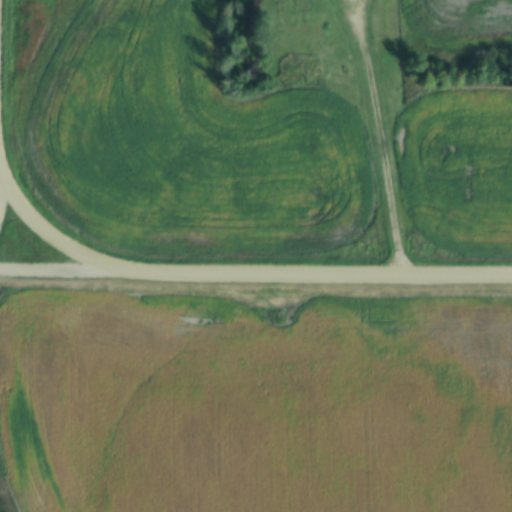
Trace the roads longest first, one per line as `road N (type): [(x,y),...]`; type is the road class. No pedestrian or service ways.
road 1 (tertiary): [(129,275),(511,276)]
road 2 (tertiary): [(5,190),(20,215),(61,250),(129,275)]
road 3 (residential): [(0,273),(129,275)]
